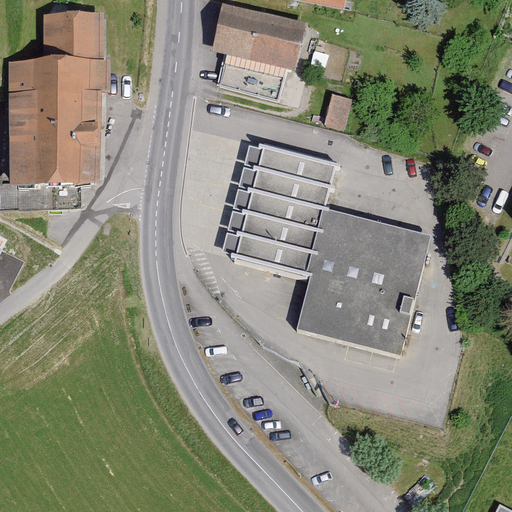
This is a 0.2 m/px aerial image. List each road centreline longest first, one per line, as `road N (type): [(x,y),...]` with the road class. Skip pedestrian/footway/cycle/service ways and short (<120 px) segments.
road 1 (tertiary): [(302,511),(213,413),(179,353),(156,261),(159,189)]
road 2 (residential): [(159,189),(110,199),(64,262),(0,312)]
road 3 (tertiary): [(159,189),(181,0)]
